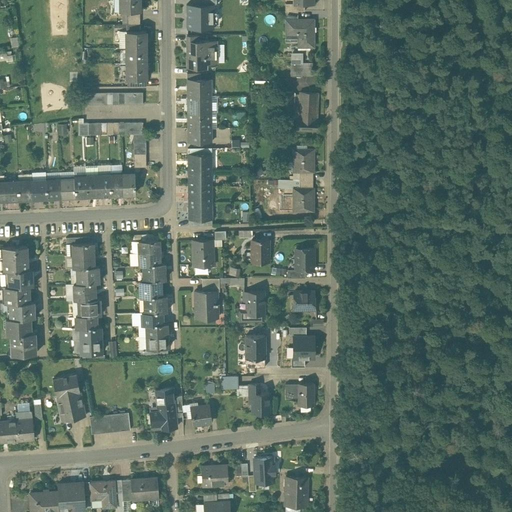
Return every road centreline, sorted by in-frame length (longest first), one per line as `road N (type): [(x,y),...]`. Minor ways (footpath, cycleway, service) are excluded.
road 1 (residential): [(335,0),(333,222)]
road 2 (residential): [(168,0),(170,200),(162,210)]
road 3 (residential): [(333,222),(333,422)]
road 4 (residential): [(333,222),(173,229),(162,210)]
road 5 (residential): [(169,446),(0,466)]
road 6 (residential): [(333,422),(169,446)]
road 7 (residential): [(162,210),(131,219),(0,222)]
